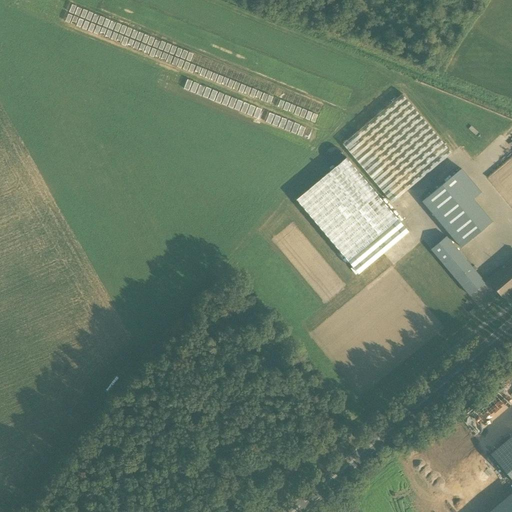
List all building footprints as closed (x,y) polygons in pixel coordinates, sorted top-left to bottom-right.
[(392,203),(452,153),(402,94),(343,144),(392,203)] [(298,198),(361,272),(410,230),(348,156),(298,198)] [(461,247),(492,221),(473,199),(453,175),(422,201),(461,247)] [(470,295),(485,282),(446,236),(431,249),(470,295)] [(511,259),(488,279),(492,284),(502,296),(504,294),(508,291),(511,287),(511,259)] [(511,429),(492,445),(511,472),(511,429)] [(511,511),(511,495),(490,511),(511,511)]
